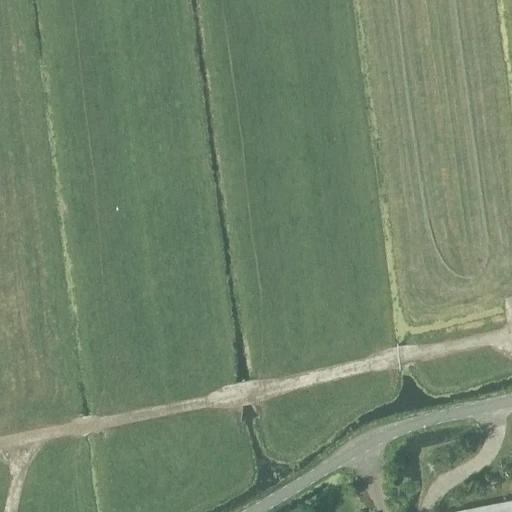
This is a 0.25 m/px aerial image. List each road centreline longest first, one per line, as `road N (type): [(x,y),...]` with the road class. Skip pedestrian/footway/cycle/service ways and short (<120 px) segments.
road 1 (track): [(25,440),(511,333)]
road 2 (unclassified): [(257,511),(394,430),(511,405)]
